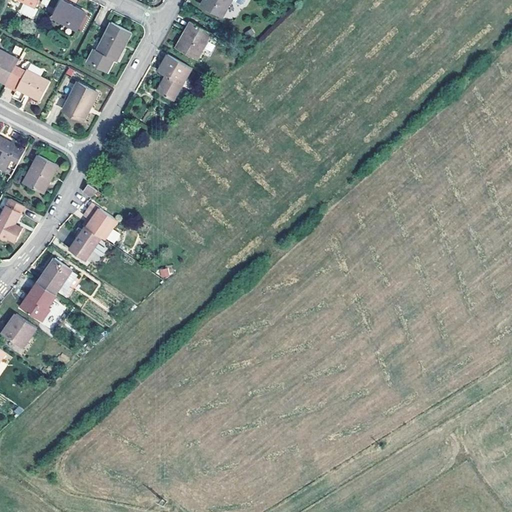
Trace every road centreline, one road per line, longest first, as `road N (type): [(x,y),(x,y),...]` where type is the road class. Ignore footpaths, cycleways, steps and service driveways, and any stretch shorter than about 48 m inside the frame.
road 1 (residential): [(382,260),(309,181),(304,157),(466,0)]
road 2 (residential): [(156,459),(298,325),(382,260)]
road 3 (residential): [(382,260),(456,197),(511,127)]
road 4 (residential): [(511,262),(435,320),(420,313),(382,260)]
road 5 (residential): [(160,23),(87,156)]
road 6 (residential): [(87,156),(53,219),(7,276)]
road 7 (residential): [(127,484),(85,504),(0,456)]
road 8 (track): [(123,91),(0,31)]
